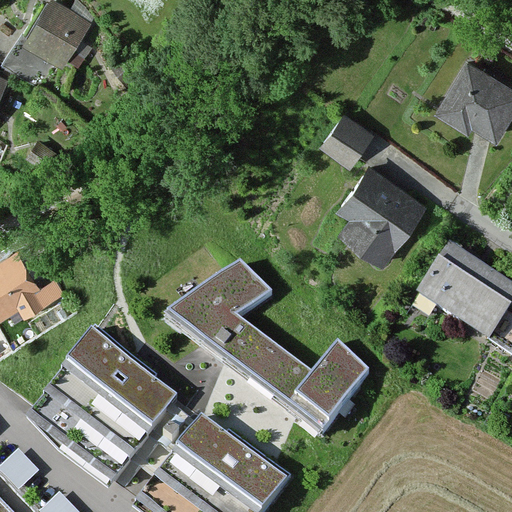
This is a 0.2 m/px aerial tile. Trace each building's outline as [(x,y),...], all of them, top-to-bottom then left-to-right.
[(89,26),(46,1),(10,64),(52,88),(89,26)] [(488,146),(511,105),(511,96),(465,69),(431,126),(466,147),(472,136),(488,146)] [(0,96),(8,78),(0,74),(0,96)] [(320,149),(348,170),(369,140),(341,120),(320,149)] [(335,238),(382,271),(425,211),(367,170),(334,217),(344,225),(335,238)] [(14,250),(0,258),(0,317),(40,292),(14,250)] [(485,355),(511,312),(511,297),(447,256),(413,309),(485,355)] [(274,298),(239,271),(164,323),(321,443),(369,377),(336,349),(314,380),(238,323),(274,298)] [(133,459),(156,476),(133,506),(141,511),(264,511),(286,484),(95,335),(25,423),(109,489),(133,459)] [(20,447),(0,465),(0,468),(19,489),(41,469),(20,447)] [(40,510),(42,511),(81,511),(61,491),(40,510)]
